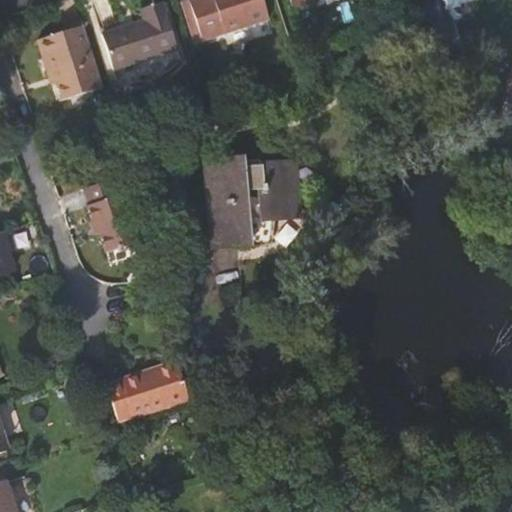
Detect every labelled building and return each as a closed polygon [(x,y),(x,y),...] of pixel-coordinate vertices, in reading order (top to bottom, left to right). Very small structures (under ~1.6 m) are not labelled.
[(191,0),(190,1),(203,40),(269,19),(263,0),(191,0)] [(289,0),(293,12),(314,5),(312,0),(289,0)] [(203,40),(190,1),(185,2),(197,42),(203,40)] [(144,22),(103,35),(113,70),(177,49),(163,4),(142,11),(144,22)] [(63,101),(103,88),(81,22),(65,27),(66,33),(38,42),(47,73),(54,72),(63,101)] [(507,103),(511,92),(511,69),(498,99),(507,103)] [(57,103),(63,101),(54,72),(47,73),(57,103)] [(213,245),(249,242),(248,221),(301,217),(297,161),(243,165),(242,162),(206,165),(213,245)] [(111,181),(87,189),(92,207),(89,208),(98,236),(101,234),(108,253),(138,243),(124,197),(117,199),(111,181)] [(0,277),(14,273),(1,233),(0,233),(0,277)] [(178,363),(108,387),(120,425),(190,401),(178,363)] [(0,485),(0,511),(12,511),(4,484),(0,485)]
